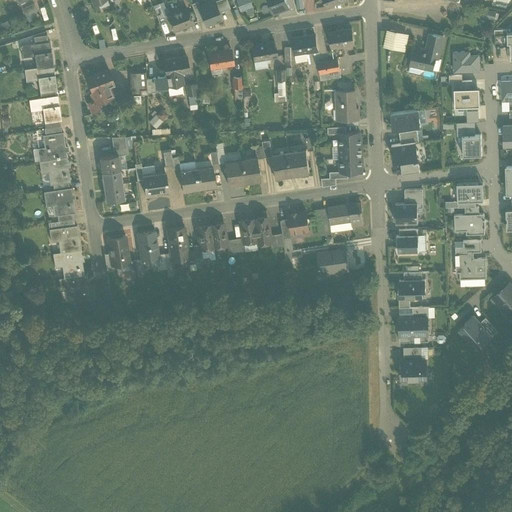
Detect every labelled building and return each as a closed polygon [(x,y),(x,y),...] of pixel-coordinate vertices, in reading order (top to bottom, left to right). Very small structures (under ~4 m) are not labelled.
[(226,0),(216,0),(214,1),(218,12),(230,8),(226,0)] [(234,0),(239,11),(251,6),(248,0),(234,0)] [(285,0),(268,0),(273,13),(289,7),(285,0)] [(197,1),(191,3),(197,20),(203,18),(199,7),(197,1)] [(199,7),(203,18),(205,24),(221,19),(218,12),(214,1),(199,7)] [(33,3),(21,8),(25,16),(37,10),(33,3)] [(159,6),(154,8),(158,19),(164,17),(159,6)] [(179,9),(174,11),(174,12),(168,15),(173,30),(192,23),(186,8),(180,10),(179,9)] [(485,9),(483,18),(495,20),(497,12),(485,9)] [(351,29),(329,33),(331,47),(353,43),(351,29)] [(387,30),(384,46),(404,50),(408,35),(387,30)] [(433,34),(428,53),(425,53),(426,50),(425,50),(424,51),(414,49),(414,48),(411,61),(422,63),(421,66),(433,69),(436,54),(439,55),(443,36),(433,34)] [(47,35),(34,37),(35,43),(48,41),(47,35)] [(315,35),(292,38),(295,60),(296,60),(307,58),(306,52),(317,50),(315,35)] [(35,43),(21,45),(22,57),(35,55),(36,67),(36,68),(51,65),(51,66),(53,66),(49,41),(48,41),(35,43)] [(273,42),(251,45),(254,60),(276,56),(273,42)] [(230,49),(208,53),(210,68),(232,64),(230,49)] [(464,52),(453,52),(454,72),(478,71),(478,55),(464,56),(464,52)] [(186,56),(163,59),(165,75),(166,75),(168,85),(182,83),(181,72),(189,71),(186,56)] [(333,60),(326,62),(327,71),(335,70),(333,60)] [(326,62),(318,63),(319,72),(327,71),(326,62)] [(51,65),(36,68),(36,67),(24,69),(26,81),(38,79),(40,92),(55,90),(56,89),(53,66),(51,66),(51,65)] [(285,73),(291,73),(291,67),(275,68),(276,95),(286,94),(285,73)] [(108,69),(86,77),(91,92),(90,94),(92,100),(92,101),(95,100),(96,103),(97,103),(107,99),(108,96),(114,94),(115,92),(114,88),(111,89),(109,85),(114,84),(108,69)] [(327,71),(319,72),(320,80),(341,76),(340,69),(335,70),(327,71)] [(145,72),(130,72),(131,80),(131,86),(146,85),(145,72)] [(247,89),(247,80),(239,80),(239,89),(247,89)] [(511,81),(500,82),(501,101),(511,100),(511,81)] [(194,83),(186,84),(188,95),(195,94),(196,94),(194,83)] [(131,86),(128,86),(129,95),(140,95),(140,90),(146,89),(146,85),(131,86)] [(479,87),(454,88),(454,107),(480,106),(479,87)] [(355,90),(336,90),(336,109),(333,109),(334,119),(337,118),(337,120),(345,119),(358,119),(358,107),(356,108),(355,90)] [(195,94),(188,95),(189,105),(196,103),(195,94)] [(55,95),(41,98),(41,97),(29,99),(30,111),(42,109),(44,122),(59,120),(61,119),(57,95),(55,95)] [(95,100),(92,101),(92,100),(87,102),(91,113),(100,110),(97,103),(96,103),(95,100)] [(161,120),(167,115),(161,109),(155,114),(161,120)] [(391,114),(393,130),(421,126),(419,110),(391,114)] [(154,117),(148,122),(152,127),(159,122),(154,117)] [(59,120),(44,122),(45,128),(60,126),(59,120)] [(462,136),(475,135),(474,122),(456,123),(457,136),(462,136)] [(45,128),(44,128),(45,135),(61,133),(60,126),(45,128)] [(511,126),(503,126),(503,146),(511,145),(511,126)] [(401,143),(415,141),(418,141),(417,129),(399,132),(401,143)] [(346,132),(339,133),(339,146),(361,145),(361,142),(360,142),(360,132),(346,132)] [(61,133),(45,135),(47,148),(36,149),(38,160),(48,159),(49,159),(66,157),(63,133),(61,133)] [(475,135),(462,136),(463,155),(481,155),(481,135),(475,135)] [(312,137),(306,138),(308,151),(314,150),(312,137)] [(269,140),(261,141),(261,145),(263,154),(271,153),(269,140)] [(394,160),(399,160),(412,158),(417,157),(415,141),(401,143),(391,145),(394,160)] [(261,145),(254,147),(256,158),(257,157),(257,158),(263,157),(263,154),(261,145)] [(361,145),(339,146),(340,159),(362,158),(361,145)] [(222,148),(216,149),(216,151),(218,163),(224,162),(222,148)] [(170,150),(163,152),(165,166),(172,165),(171,157),(170,150)] [(306,150),(270,155),(274,177),(309,172),(306,150)] [(114,155),(99,157),(102,172),(120,169),(118,155),(118,154),(114,155)] [(178,156),(171,157),(172,165),(173,170),(180,169),(178,156)] [(66,157),(49,159),(48,159),(38,160),(40,174),(50,172),(52,185),(68,182),(70,182),(66,157)] [(256,158),(241,160),(244,181),(260,179),(257,158),(257,157),(256,158)] [(362,158),(340,159),(340,171),(340,172),(347,171),(361,171),(361,161),(362,161),(362,158)] [(412,158),(399,160),(402,174),(420,172),(418,164),(413,165),(412,158)] [(224,162),(227,184),(244,181),(241,160),(224,162)] [(141,163),(134,164),(137,180),(143,179),(142,175),(143,175),(141,163)] [(212,167),(196,169),(199,187),(215,185),(212,167)] [(120,169),(102,172),(104,186),(122,183),(120,169)] [(196,169),(180,171),(182,190),(199,187),(196,169)] [(143,175),(142,175),(143,179),(145,195),(155,194),(154,192),(168,190),(165,172),(143,175)] [(330,178),(321,178),(322,186),(336,184),(336,178),(330,178)] [(122,183),(104,186),(106,201),(124,198),(122,183)] [(457,184),(458,199),(478,197),(477,183),(457,184)] [(69,188),(53,190),(43,191),(45,207),(55,205),(57,215),(73,213),(75,213),(71,187),(69,188)] [(404,189),(404,203),(417,203),(423,203),(422,189),(404,189)] [(361,202),(328,207),(328,210),(330,221),(331,230),(339,229),(345,228),(352,227),(352,224),(362,223),(361,211),(362,211),(361,202)] [(404,203),(395,203),(396,223),(417,222),(417,203),(404,203)] [(322,210),(316,211),(317,223),(324,222),(322,210)] [(297,212),(291,212),(291,213),(288,214),(288,219),(290,233),(291,233),(309,230),(308,224),(309,224),(310,222),(310,218),(308,217),(307,217),(306,211),(297,213),(297,212)] [(466,233),(484,232),(484,213),(478,213),(465,214),(454,214),(455,230),(466,229),(466,233)] [(267,216),(253,218),(256,240),(256,241),(256,244),(270,242),(269,234),(267,216)] [(253,218),(239,220),(242,237),(243,242),(256,241),(256,240),(253,218)] [(58,221),(47,223),(48,229),(74,225),(73,219),(58,221)] [(288,219),(279,220),(281,233),(282,238),(290,237),(292,237),(291,233),(290,233),(288,219)] [(223,222),(210,224),(213,247),(226,245),(227,245),(226,240),(223,222)] [(324,222),(317,223),(319,233),(325,232),(324,222)] [(210,224),(197,226),(199,244),(200,249),(202,257),(201,257),(208,256),(210,259),(215,258),(213,247),(210,224)] [(74,225),(48,229),(50,242),(61,241),(62,252),(80,250),(76,225),(74,225)] [(184,226),(166,229),(170,251),(169,251),(170,252),(169,252),(170,260),(171,260),(188,257),(187,251),(187,248),(184,226)] [(155,231),(137,234),(141,257),(157,254),(158,254),(155,231)] [(281,233),(269,234),(270,242),(271,248),(283,246),(282,238),(281,233)] [(399,235),(396,235),(397,251),(418,250),(418,234),(417,234),(399,235)] [(125,236),(107,238),(110,256),(114,255),(116,265),(128,263),(129,263),(129,261),(125,236)] [(242,237),(236,238),(237,251),(245,250),(243,242),(242,237)] [(290,237),(282,238),(283,246),(284,251),(290,250),(292,250),(290,237)] [(236,238),(226,240),(227,245),(226,245),(227,253),(237,251),(236,238)] [(463,252),(473,252),(481,252),(481,240),(463,241),(463,246),(463,252)] [(199,244),(193,245),(195,258),(201,257),(202,257),(200,249),(199,244)] [(429,245),(429,252),(437,252),(437,244),(429,245)] [(463,246),(455,247),(455,255),(459,255),(459,264),(456,264),(456,272),(460,272),(460,279),(486,277),(486,258),(473,258),(473,252),(463,252),(463,246)] [(292,250),(290,250),(291,257),(302,256),(301,248),(292,250)] [(80,250),(62,252),(52,254),(54,268),(64,266),(66,277),(84,275),(84,274),(80,250)] [(187,251),(188,257),(189,264),(195,263),(193,250),(187,251)] [(290,250),(284,251),(288,276),(294,275),(291,257),(290,250)] [(329,252),(317,254),(320,273),(349,269),(346,251),(329,254),(329,252)] [(169,252),(164,253),(166,268),(172,268),(171,260),(170,260),(169,252)] [(164,253),(158,254),(157,254),(159,269),(166,268),(164,253)] [(135,260),(129,261),(129,263),(128,263),(129,274),(137,272),(135,260)] [(404,280),(422,279),(422,271),(404,272),(404,280)] [(84,275),(66,277),(58,278),(60,291),(70,290),(71,302),(88,300),(85,274),(84,274),(84,275)] [(404,280),(399,280),(399,289),(398,289),(398,298),(399,298),(410,297),(422,297),(422,290),(425,290),(425,279),(422,279),(404,280)] [(511,286),(509,283),(493,298),(504,310),(508,307),(511,311),(511,286)] [(410,307),(410,297),(399,298),(399,307),(410,307)] [(428,306),(412,307),(413,317),(428,316),(428,317),(429,317),(428,306)] [(491,335),(473,315),(465,323),(466,324),(459,329),(471,343),(478,337),(483,343),(491,335)] [(428,316),(413,317),(398,317),(399,335),(423,334),(428,334),(428,317),(428,316)] [(421,347),(403,347),(404,359),(422,358),(421,347)] [(426,358),(422,358),(404,359),(402,359),(402,370),(400,370),(400,379),(426,378),(426,358)]
